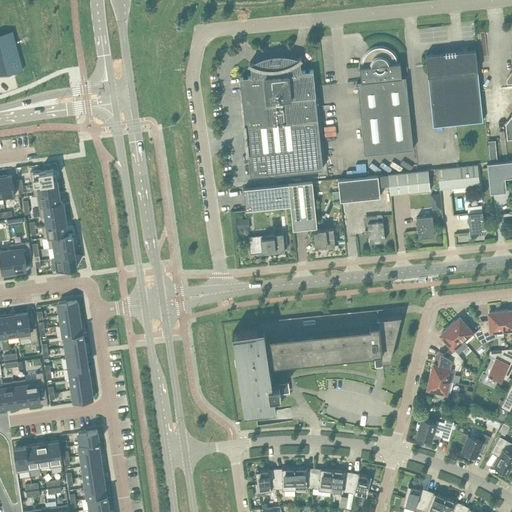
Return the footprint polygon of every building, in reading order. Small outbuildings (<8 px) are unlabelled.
[(12,30),(0,33),(0,75),(23,69),(18,50),(12,30)] [(360,66),(361,81),(402,76),(400,61),(397,62),(396,57),(394,54),(390,50),(386,48),(382,47),(376,47),(371,49),(365,55),(363,61),(363,65),(360,66)] [(426,55),(433,126),(483,120),(476,50),(426,55)] [(301,58),(301,57),(296,60),(291,63),(285,66),(279,67),(273,68),(267,67),(261,66),(255,65),(250,62),(249,63),(251,64),(253,76),(240,77),(243,102),(245,124),(244,124),(247,153),(248,153),(251,175),(323,168),(315,95),(316,95),(313,69),(301,71),(299,59),(301,58)] [(402,76),(361,81),(357,81),(365,154),(413,148),(406,76),(402,76)] [(496,141),(488,142),(490,162),(498,161),(496,141)] [(511,160),(487,163),(490,193),(507,191),(505,177),(511,176),(511,160)] [(478,164),(438,168),(440,189),(480,185),(478,164)] [(32,184),(33,184),(57,180),(56,174),(54,175),(53,169),(41,171),(41,170),(30,171),(32,184)] [(428,169),(388,174),(390,194),(430,190),(428,169)] [(7,175),(0,175),(0,177),(3,196),(16,194),(14,185),(13,185),(12,175),(7,176),(7,175)] [(381,196),(378,175),(338,179),(339,191),(340,200),(381,196)] [(58,191),(57,180),(33,184),(35,195),(37,195),(37,194),(58,191)] [(317,227),(312,181),(288,183),(291,205),(293,229),(317,227)] [(291,205),(288,183),(244,188),(246,209),(233,211),(291,205)] [(60,201),(58,191),(37,194),(37,195),(39,205),(60,202),(60,201)] [(63,201),(60,201),(60,202),(39,205),(41,216),(46,216),(45,215),(65,212),(64,205),(63,205),(63,201)] [(482,205),(467,207),(468,212),(470,232),(484,230),(482,211),(482,205)] [(66,219),(65,212),(45,215),(46,216),(47,225),(47,226),(66,223),(65,219),(66,219)] [(369,234),(370,242),(385,240),(382,215),(377,215),(378,221),(367,222),(368,228),(365,228),(366,234),(369,234)] [(433,215),(417,217),(419,237),(434,235),(433,215)] [(67,226),(66,223),(47,226),(47,225),(42,226),(44,238),(48,237),(48,236),(69,233),(68,226),(67,226)] [(333,228),(314,230),(315,245),(320,244),(320,247),(335,246),(333,228)] [(248,238),(250,251),(269,249),(270,252),(277,251),(277,252),(283,251),(283,250),(285,250),(285,248),(287,247),(286,235),(283,235),(283,232),(281,232),(275,233),(268,234),(268,236),(248,238)] [(72,233),(69,233),(48,236),(48,237),(50,248),(54,247),(73,244),(72,234),(72,233)] [(10,244),(11,249),(15,270),(27,269),(24,255),(31,254),(29,241),(10,244)] [(75,255),(73,244),(54,247),(56,257),(75,255)] [(11,249),(0,250),(0,249),(0,258),(1,258),(3,272),(15,270),(11,249)] [(77,266),(75,255),(56,257),(51,258),(53,273),(67,271),(66,268),(77,266)] [(67,300),(58,302),(60,314),(80,311),(79,304),(78,304),(77,300),(67,301),(67,300)] [(382,360),(390,360),(401,314),(379,316),(378,309),(382,308),(252,321),(253,322),(256,321),(257,328),(233,331),(245,416),(270,412),(270,411),(277,410),(274,395),(278,394),(286,392),(284,383),(279,384),(279,383),(273,384),(270,368),(374,357),(374,352),(381,351),(382,360)] [(508,308),(501,309),(503,329),(511,328),(511,309),(508,310),(508,308)] [(503,329),(501,309),(494,310),(494,311),(489,312),(490,326),(481,327),(487,341),(496,337),(496,330),(503,329)] [(80,311),(60,314),(61,325),(80,322),(80,319),(81,319),(80,311)] [(27,312),(16,314),(19,336),(18,336),(19,338),(30,336),(31,341),(38,340),(36,327),(30,328),(27,312)] [(19,336),(16,314),(12,314),(12,313),(4,314),(7,335),(7,337),(18,336),(19,336)] [(454,320),(449,324),(463,340),(463,339),(472,331),(464,322),(460,317),(455,321),(454,320)] [(83,332),(82,326),(81,326),(80,322),(61,325),(63,336),(83,333),(83,332)] [(457,345),(463,340),(449,324),(444,329),(445,330),(441,334),(454,350),(447,356),(461,364),(464,359),(458,353),(461,350),(457,345)] [(481,327),(473,333),(482,343),(487,341),(481,327)] [(85,344),(83,333),(63,336),(64,336),(66,346),(85,344)] [(85,344),(66,346),(67,357),(86,354),(85,344)] [(489,373),(489,374),(491,376),(492,375),(501,379),(502,377),(507,380),(511,369),(511,364),(509,364),(511,357),(511,347),(490,350),(488,354),(495,357),(488,373),(489,373)] [(461,364),(447,356),(440,351),(436,364),(433,363),(432,369),(431,368),(429,375),(453,381),(456,369),(458,370),(461,364)] [(86,354),(67,357),(69,368),(88,365),(86,354)] [(88,365),(69,368),(70,379),(89,376),(88,365)] [(37,379),(26,381),(29,403),(41,401),(38,385),(45,384),(43,371),(36,373),(37,379)] [(453,381),(429,375),(427,382),(429,382),(427,388),(437,390),(436,396),(449,400),(453,381)] [(89,376),(70,379),(72,389),(91,387),(89,376)] [(26,381),(26,378),(14,380),(18,405),(25,404),(25,403),(29,403),(26,381)] [(18,405),(14,380),(2,382),(3,384),(6,406),(7,406),(10,406),(10,407),(18,405)] [(511,382),(511,383),(500,406),(510,411),(511,405),(511,382)] [(91,387),(72,389),(74,402),(83,401),(82,400),(93,398),(91,387)] [(489,415),(486,422),(498,427),(501,420),(489,415)] [(436,422),(421,418),(420,423),(418,423),(416,428),(418,429),(416,435),(419,436),(419,437),(425,439),(425,438),(431,439),(433,433),(440,435),(440,436),(448,438),(447,440),(448,440),(454,421),(445,418),(444,422),(437,420),(436,422)] [(99,440),(97,429),(87,431),(87,430),(78,431),(80,443),(79,444),(99,441),(99,440)] [(465,443),(462,451),(463,451),(464,453),(467,455),(469,454),(475,456),(478,451),(483,453),(491,436),(480,432),(477,438),(469,434),(463,432),(459,440),(465,443)] [(499,455),(494,466),(507,473),(509,470),(511,470),(511,469),(511,452),(510,451),(511,446),(511,443),(500,437),(492,451),(499,455)] [(62,465),(58,440),(51,441),(51,442),(47,443),(50,462),(51,467),(62,465)] [(79,444),(81,455),(100,452),(98,442),(99,441),(79,444)] [(50,462),(47,443),(44,443),(44,442),(37,443),(40,464),(50,462)] [(40,464),(37,443),(29,444),(30,445),(26,446),(30,470),(41,468),(40,464)] [(30,470),(26,446),(15,447),(16,459),(15,459),(17,472),(30,470)] [(100,452),(81,455),(82,465),(101,463),(100,452)] [(101,463),(82,465),(84,476),(104,473),(103,465),(102,466),(101,463)] [(295,488),(295,467),(282,467),(282,468),(275,468),(277,488),(295,488)] [(313,488),(314,467),(307,467),(295,467),(295,488),(313,488)] [(331,490),(333,469),(321,467),(321,468),(314,467),(313,488),(331,490)] [(277,488),(275,468),(268,469),(268,468),(260,470),(256,471),(257,475),(256,475),(259,491),(260,491),(277,488)] [(349,492),(352,471),(345,471),(345,470),(333,469),(331,490),(349,492)] [(359,473),(352,471),(349,492),(365,495),(367,496),(370,480),(371,476),(367,475),(367,474),(359,473)] [(104,473),(84,476),(86,487),(104,484),(104,481),(105,481),(104,473)] [(104,484),(86,487),(87,498),(107,495),(106,487),(105,487),(104,484)] [(421,509),(427,489),(420,487),(413,485),(412,486),(409,485),(407,489),(403,504),(405,505),(421,509)] [(428,511),(438,511),(445,496),(434,491),(434,492),(427,489),(421,509),(428,511)] [(107,495),(87,498),(88,498),(90,508),(109,505),(107,495)] [(459,511),(463,504),(457,501),(445,496),(438,511),(459,511)]
